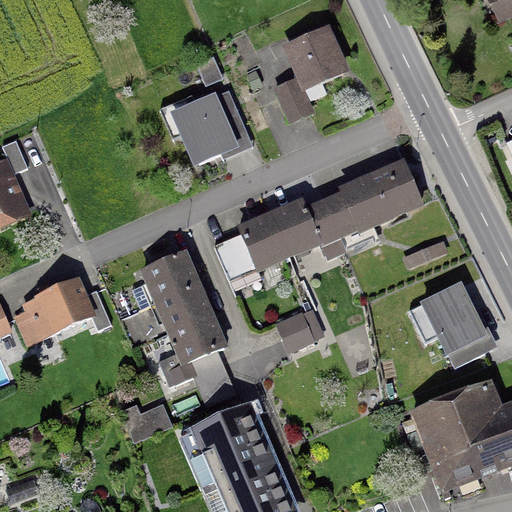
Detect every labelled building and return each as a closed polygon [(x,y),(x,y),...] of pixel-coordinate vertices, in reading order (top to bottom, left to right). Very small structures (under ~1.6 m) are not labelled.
[(298,92),(341,72),(325,36),(286,54),(299,83),(275,94),(289,124),(308,116),(298,92)] [(211,64),(194,71),(204,94),(221,87),(211,64)] [(223,97),(161,122),(181,173),(244,147),(223,97)] [(0,150),(12,177),(25,171),(13,144),(0,149),(0,150)] [(419,207),(402,168),(338,195),(340,199),(322,207),(335,236),(367,222),(370,229),(419,207)] [(0,225),(21,216),(1,170),(0,170),(0,225)] [(335,236),(322,207),(304,215),(300,206),(269,220),(286,260),(318,246),(317,244),(335,236)] [(255,273),(286,260),(269,220),(238,233),(240,238),(226,244),(239,273),(252,267),(255,273)] [(225,279),(239,273),(226,244),(212,250),(225,279)] [(155,306),(195,289),(182,258),(141,275),(155,306)] [(90,321),(73,284),(36,300),(37,302),(23,308),(26,315),(15,320),(27,348),(39,343),(36,337),(50,331),(52,337),(90,321)] [(200,301),(195,289),(155,306),(168,337),(208,320),(200,301)] [(484,341),(459,292),(420,311),(445,361),(484,341)] [(306,331),(300,317),(274,329),(280,342),(306,331)] [(222,351),(208,320),(168,337),(177,356),(157,365),(167,390),(219,368),(213,355),(222,351)] [(312,344),(306,331),(280,342),(286,356),(312,344)] [(511,409),(494,417),(491,408),(500,405),(493,388),(413,419),(445,500),(448,499),(444,491),(511,464),(511,409)] [(136,411),(121,417),(133,445),(148,439),(136,411)] [(245,413),(191,437),(223,511),(287,511),(272,476),(274,475),(268,460),(266,461),(245,413)] [(9,506),(37,496),(31,481),(4,492),(9,506)]
